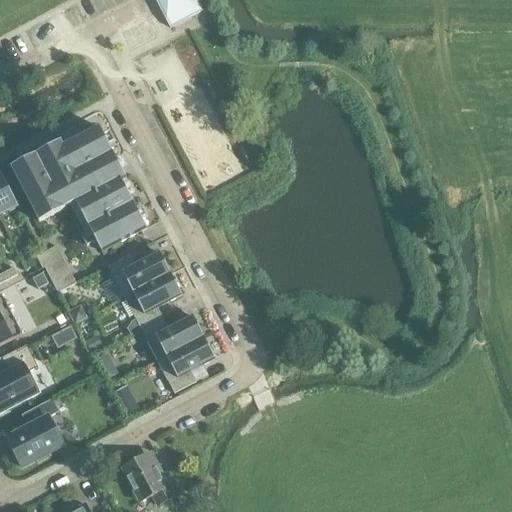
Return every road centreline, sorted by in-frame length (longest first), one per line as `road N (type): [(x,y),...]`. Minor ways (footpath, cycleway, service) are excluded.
road 1 (residential): [(7,508),(237,383),(253,354),(88,35),(0,81)]
road 2 (track): [(489,201),(443,62),(441,18),(428,0)]
